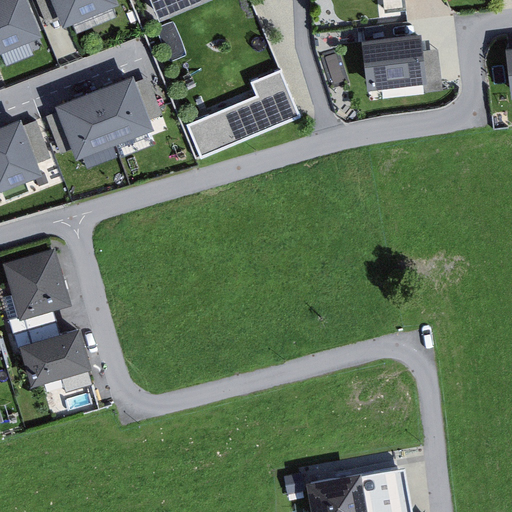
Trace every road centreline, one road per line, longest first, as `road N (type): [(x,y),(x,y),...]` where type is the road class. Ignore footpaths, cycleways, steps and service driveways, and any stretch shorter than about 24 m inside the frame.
road 1 (residential): [(449,511),(424,344),(138,410),(74,218)]
road 2 (residential): [(74,218),(297,154),(480,114)]
road 3 (residential): [(480,114),(476,23),(511,19)]
